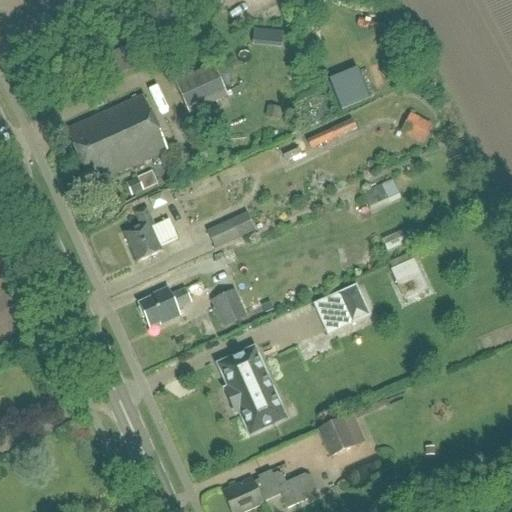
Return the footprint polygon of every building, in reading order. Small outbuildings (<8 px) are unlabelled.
[(227,99),(215,74),(177,92),(189,117),(227,99)] [(101,183),(167,153),(143,98),(66,133),(89,183),(99,179),(101,183)] [(310,151),(356,131),(352,122),(306,143),(310,151)] [(421,122),(412,140),(422,145),(431,128),(421,122)] [(294,146),(281,153),(286,163),(300,157),(294,146)] [(132,198),(157,186),(151,173),(126,185),(132,198)] [(382,189),(363,198),(369,211),(388,202),(382,189)] [(169,223),(155,229),(147,211),(135,216),(140,227),(124,234),(137,264),(161,253),(159,249),(177,241),(169,223)] [(255,234),(247,216),(207,234),(215,251),(255,234)] [(410,234),(390,242),(393,251),(413,243),(410,234)] [(395,282),(417,272),(413,263),(391,273),(395,282)] [(369,318),(356,289),(338,298),(351,327),(369,318)] [(171,297),(168,291),(151,298),(152,300),(140,306),(150,329),(163,324),(164,326),(180,318),(177,311),(191,305),(185,291),(171,297)] [(246,320),(234,294),(212,304),(223,330),(246,320)] [(231,392),(227,393),(225,394),(234,416),(240,413),(251,436),(284,421),(253,354),(220,369),(231,392)] [(330,461),(356,449),(343,420),(317,432),(330,461)] [(254,485),(253,482),(223,495),(230,511),(252,511),(265,506),(264,505),(282,497),(288,510),(308,501),(307,501),(314,498),(317,492),(311,479),(304,477),(298,480),(298,479),(285,485),(282,477),(277,475),(273,477),(271,473),(258,479),(260,482),(254,485)]
